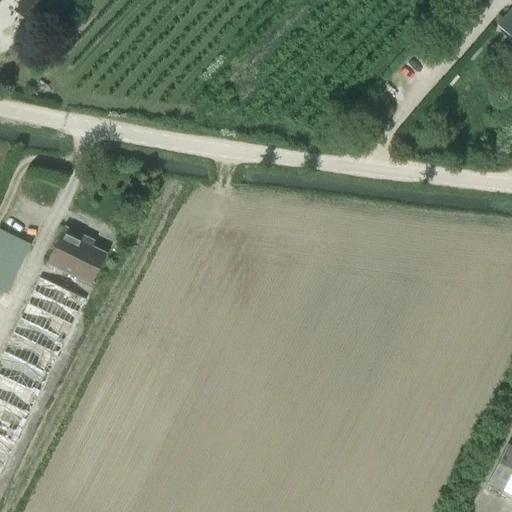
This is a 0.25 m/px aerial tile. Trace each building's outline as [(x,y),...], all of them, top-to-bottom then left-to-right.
[(48,1),(46,0),(26,0),(16,12),(28,23),(48,1)] [(511,9),(498,25),(511,37),(511,9)] [(85,238),(65,229),(47,264),(91,285),(106,254),(82,243),(85,238)] [(28,249),(0,233),(0,289),(6,293),(28,249)] [(0,470),(84,301),(39,278),(0,356),(0,470)] [(511,495),(511,447),(507,445),(488,484),(511,495)]
